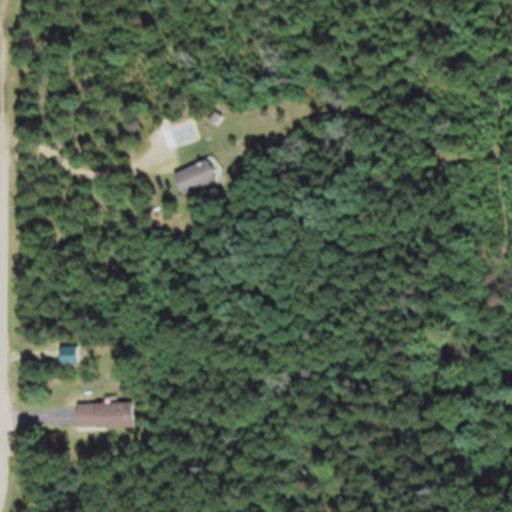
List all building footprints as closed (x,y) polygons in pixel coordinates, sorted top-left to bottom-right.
[(185,143),(207,136),(201,118),(179,125),(185,143)] [(185,153),(206,146),(201,130),(180,137),(185,153)] [(194,193),(232,179),(223,156),(185,170),(194,193)] [(231,192),(223,169),(187,182),(195,204),(231,192)] [(107,426),(107,402),(146,401),(146,426),(107,426)] [(86,402),(86,426),(107,426),(107,402),(86,402)]
